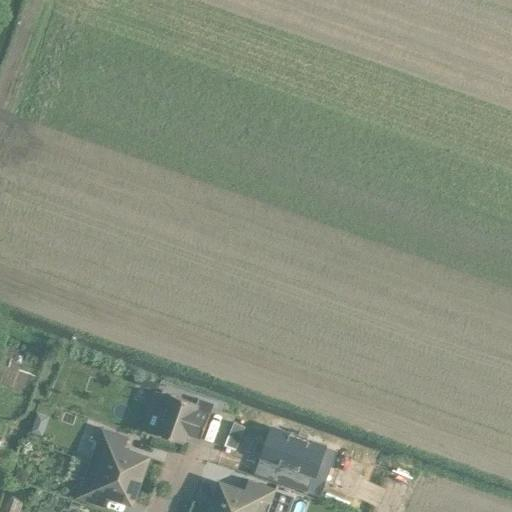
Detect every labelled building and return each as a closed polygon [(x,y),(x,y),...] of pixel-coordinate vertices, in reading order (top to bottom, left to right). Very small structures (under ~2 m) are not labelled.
[(213,402),(200,398),(198,403),(169,393),(163,410),(150,405),(143,425),(156,430),(156,431),(184,441),(187,433),(200,437),(213,402)] [(88,461),(139,479),(147,456),(123,448),(128,436),(100,426),(88,461)] [(267,458),(261,475),(307,491),(315,468),(327,472),(335,450),(323,446),(323,444),(273,427),(262,456),(267,458)] [(76,496),(103,506),(107,493),(131,502),(139,479),(88,461),(76,496)] [(212,505),(231,511),(266,511),(275,488),(248,478),(244,491),(220,482),(212,505)]
